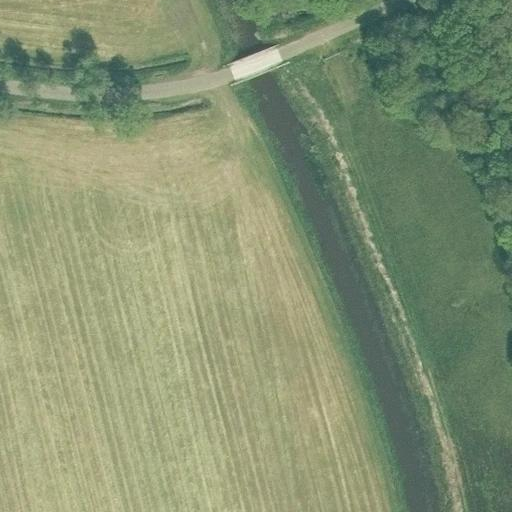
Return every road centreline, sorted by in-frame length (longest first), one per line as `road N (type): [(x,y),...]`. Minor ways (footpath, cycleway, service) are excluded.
road 1 (unclassified): [(232,74),(142,93),(0,85)]
road 2 (unclassified): [(232,74),(400,0)]
